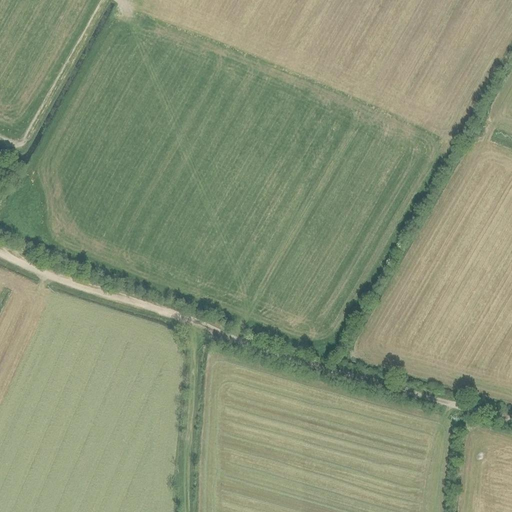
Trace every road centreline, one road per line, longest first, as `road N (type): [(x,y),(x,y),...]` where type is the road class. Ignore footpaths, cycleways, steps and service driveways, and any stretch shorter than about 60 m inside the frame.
road 1 (track): [(511,421),(316,370),(0,253)]
road 2 (unknown): [(103,0),(19,151),(0,144)]
